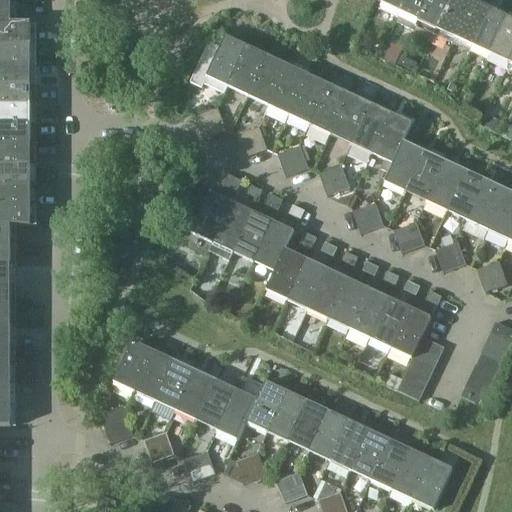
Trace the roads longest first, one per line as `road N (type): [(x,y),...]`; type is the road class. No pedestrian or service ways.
road 1 (residential): [(445,398),(485,305),(326,230),(316,205),(155,131),(74,121)]
road 2 (residential): [(52,426),(74,121)]
road 3 (residential): [(253,511),(198,495),(52,426)]
road 4 (residential): [(74,121),(60,0)]
